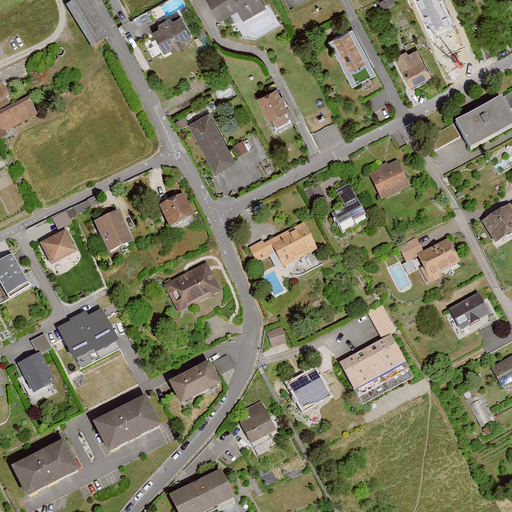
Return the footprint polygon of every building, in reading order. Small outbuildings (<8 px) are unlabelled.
[(79,0),(69,7),(94,45),(107,37),(83,0),(79,0)] [(259,0),(208,0),(219,18),(237,7),(240,13),(247,9),(250,14),(263,6),(259,0)] [(421,0),(435,29),(453,20),(443,0),(421,0)] [(164,52),(172,47),(174,50),(184,45),(182,41),(191,37),(180,18),(172,23),(170,20),(160,25),(161,29),(153,33),(164,52)] [(352,29),(333,39),(350,70),(347,71),(362,100),(384,89),(369,60),(366,61),(354,39),(357,38),(352,29)] [(480,45),(486,58),(494,54),(488,41),(480,45)] [(473,48),(466,51),(473,64),(479,61),(473,48)] [(411,83),(429,74),(421,58),(420,58),(416,51),(399,59),(403,67),(403,68),(411,83)] [(426,89),(430,97),(443,89),(438,82),(426,89)] [(0,138),(5,136),(3,131),(35,114),(27,99),(0,113),(0,101),(8,97),(2,86),(0,86),(0,138)] [(276,131),(292,123),(285,109),(286,109),(276,90),(260,98),(269,117),(270,117),(276,131)] [(511,118),(501,99),(456,123),(470,149),(511,126),(511,118)] [(305,117),(313,133),(335,122),(327,106),(305,117)] [(209,116),(192,125),(216,169),(233,160),(209,116)] [(459,138),(452,126),(428,139),(434,151),(459,138)] [(397,162),(370,174),(382,200),(400,192),(399,189),(408,185),(397,162)] [(342,232),(367,220),(349,185),(337,191),(345,208),(333,214),(342,232)] [(184,194),(159,206),(169,228),(194,216),(184,194)] [(87,201),(73,208),(76,214),(90,207),(87,201)] [(511,207),(486,224),(496,241),(504,237),(508,238),(511,235),(511,207)] [(117,214),(97,223),(110,252),(120,247),(122,252),(131,248),(129,243),(131,242),(117,214)] [(316,248),(303,224),(264,245),(262,242),(249,248),(257,263),(276,252),(283,266),(316,248)] [(66,232),(41,245),(52,265),(60,260),(61,262),(69,259),(67,256),(76,252),(66,232)] [(406,262),(422,254),(415,240),(399,248),(406,262)] [(457,262),(448,244),(420,258),(429,276),(457,262)] [(12,254),(0,261),(0,283),(7,297),(29,284),(12,254)] [(206,267),(167,287),(179,311),(195,303),(203,319),(216,313),(208,296),(218,291),(206,267)] [(478,296),(452,311),(461,328),(488,313),(478,296)] [(396,330),(381,303),(368,310),(382,337),(396,330)] [(73,323),(59,330),(73,356),(93,346),(94,349),(115,339),(101,312),(87,320),(91,327),(85,330),(84,327),(77,330),(73,323)] [(272,347),(286,343),(281,328),(268,333),(272,347)] [(53,346),(47,333),(33,340),(39,353),(53,346)] [(358,395),(408,368),(391,337),(340,364),(358,395)] [(228,353),(214,360),(221,373),(235,366),(228,353)] [(39,357),(21,366),(26,375),(20,378),(25,389),(32,385),(35,392),(39,390),(47,388),(47,385),(52,383),(39,357)] [(511,358),(498,366),(498,367),(494,370),(501,383),(508,379),(510,383),(511,381),(511,358)] [(209,364),(170,384),(181,405),(220,385),(209,364)] [(311,404),(328,394),(318,376),(292,391),(302,409),(296,415),(299,418),(301,417),(307,423),(315,410),(311,404)] [(145,397),(93,424),(108,453),(160,426),(145,397)] [(264,436),(266,440),(272,437),(270,433),(275,430),(261,403),(248,410),(253,419),(242,425),(251,443),(264,436)] [(64,441),(12,467),(27,497),(79,471),(64,441)] [(221,473),(171,497),(178,511),(202,511),(218,505),(220,510),(235,503),(221,473)]
